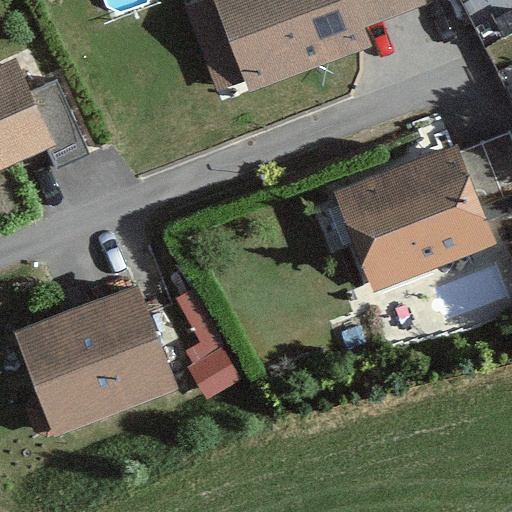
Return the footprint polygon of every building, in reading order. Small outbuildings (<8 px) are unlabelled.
[(99,0),(103,12),(145,0),(99,0)] [(350,0),(220,0),(252,84),(366,42),(350,0)] [(0,154),(47,134),(8,45),(0,48),(0,154)] [(456,133),(330,184),(369,280),(495,230),(456,133)] [(128,272),(7,319),(46,421),(168,374),(128,272)] [(228,337),(188,352),(200,384),(240,369),(228,337)]
